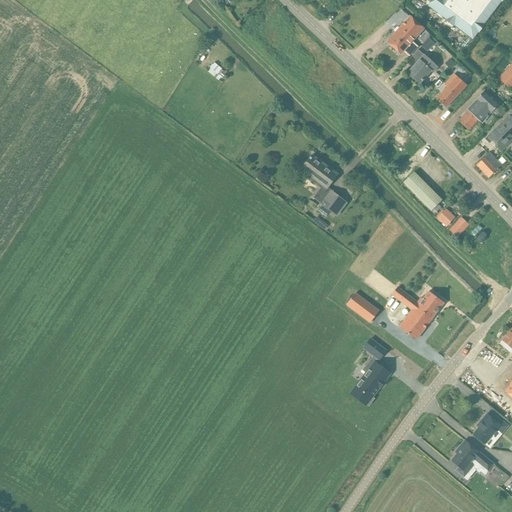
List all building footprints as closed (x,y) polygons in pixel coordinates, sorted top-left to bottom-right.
[(501,0),(432,0),(428,6),(472,39),(501,0)] [(409,56),(417,47),(412,42),(423,29),(410,17),(387,42),(400,54),(404,51),(409,56)] [(428,39),(422,46),(423,48),(430,40),(428,39)] [(437,67),(418,50),(413,55),(419,61),(407,74),(419,84),(430,72),(432,73),(437,67)] [(454,63),(450,59),(445,64),(449,68),(454,63)] [(511,89),(511,63),(498,79),(511,90),(511,89)] [(210,69),(208,72),(218,81),(221,78),(222,78),(226,74),(221,70),(217,74),(210,69)] [(466,86),(454,75),(444,85),(446,88),(436,99),(446,108),(466,86)] [(484,91),(458,121),(468,131),(478,120),(481,124),(492,112),(499,105),(484,91)] [(502,122),(487,136),(501,151),(511,140),(511,117),(510,115),(502,122)] [(490,153),(476,165),(488,178),(502,166),(495,158),(490,153)] [(321,162),(312,155),(300,170),(326,189),(336,176),(320,164),(321,162)] [(346,202),(330,190),(320,204),(336,216),(346,202)] [(446,227),(455,218),(446,209),(437,219),(446,227)] [(458,237),(469,225),(461,217),(449,230),(458,237)] [(417,303),(397,288),(392,294),(412,310),(399,328),(415,340),(443,303),(428,292),(422,299),(421,298),(417,303)] [(355,293),(346,305),(370,323),(379,311),(355,293)] [(511,328),(499,344),(505,349),(506,348),(511,352),(511,328)] [(386,351),(370,339),(363,348),(373,355),(362,370),(366,373),(350,394),(365,405),(366,404),(368,406),(374,399),(372,397),(379,388),(380,388),(384,382),(383,382),(390,374),(375,362),(377,359),(379,360),(386,351)] [(482,424),(473,435),(481,441),(485,444),(497,430),(502,434),(508,426),(496,416),(493,420),(486,415),(480,422),(482,424)] [(489,461),(478,452),(465,441),(459,448),(460,450),(451,461),(459,467),(456,471),(461,475),(464,477),(474,465),(478,469),(481,465),(483,467),(488,461),(489,461)]
